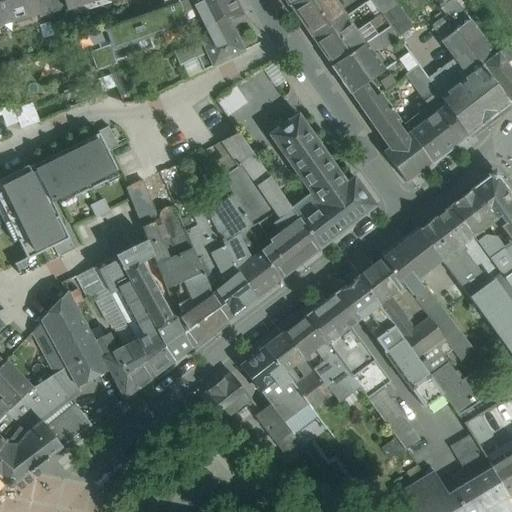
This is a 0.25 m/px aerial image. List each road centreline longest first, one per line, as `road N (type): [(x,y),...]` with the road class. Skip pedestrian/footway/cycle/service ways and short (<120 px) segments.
road 1 (residential): [(403,212),(22,511)]
road 2 (residential): [(286,45),(142,113),(95,114),(0,152)]
road 3 (residential): [(403,212),(286,45)]
road 4 (residential): [(0,272),(10,297),(124,241)]
road 5 (residential): [(505,132),(403,212)]
